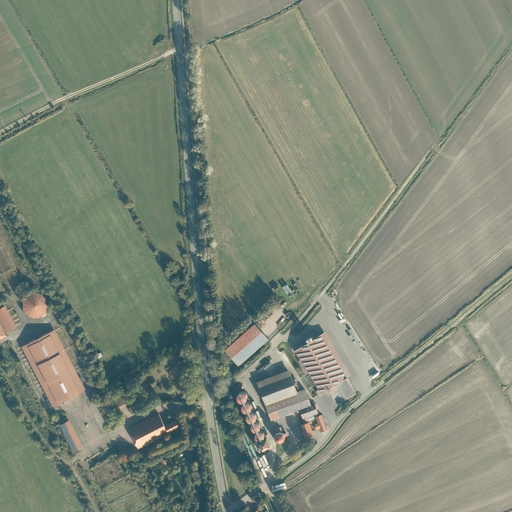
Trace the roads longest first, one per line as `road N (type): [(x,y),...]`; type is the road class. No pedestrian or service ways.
road 1 (tertiary): [(177,0),(199,311),(226,511)]
road 2 (track): [(386,378),(511,278)]
